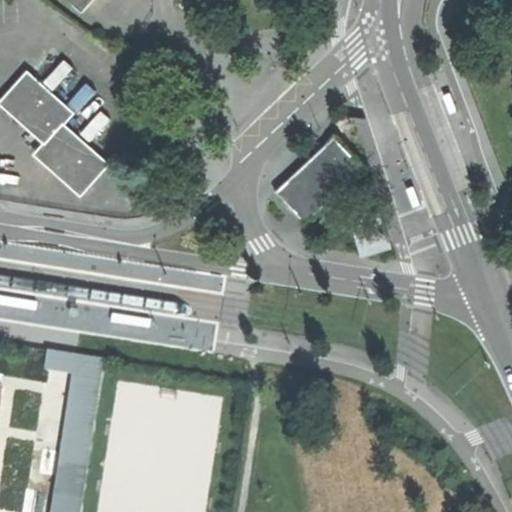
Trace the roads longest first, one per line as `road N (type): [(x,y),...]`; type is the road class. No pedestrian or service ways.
road 1 (tertiary): [(389,21),(491,297)]
road 2 (unclassified): [(389,21),(242,176)]
road 3 (unclassified): [(284,273),(491,297)]
road 4 (unclassified): [(108,244),(284,273)]
road 5 (unclassified): [(242,176),(184,220),(108,244)]
